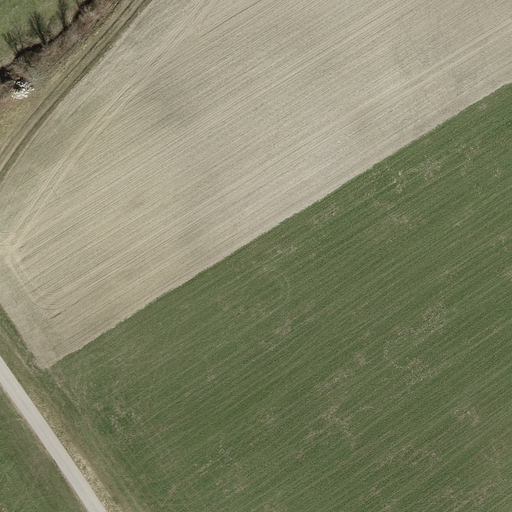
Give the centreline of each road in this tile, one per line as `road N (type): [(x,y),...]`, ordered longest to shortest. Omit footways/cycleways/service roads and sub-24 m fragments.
road 1 (track): [(0,163),(136,0)]
road 2 (unclassified): [(99,511),(0,368)]
